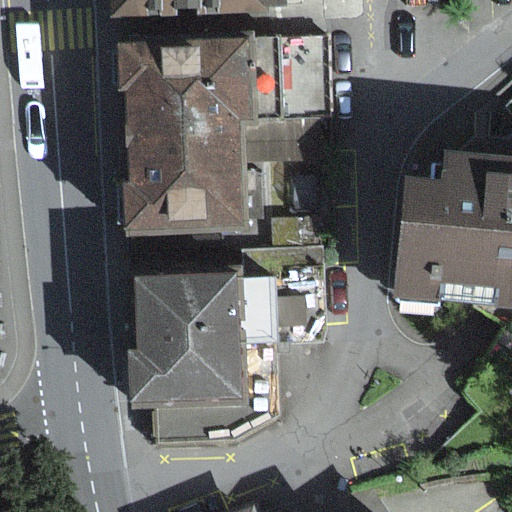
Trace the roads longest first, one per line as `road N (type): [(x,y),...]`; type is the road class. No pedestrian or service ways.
road 1 (residential): [(96,499),(317,443),(359,344),(383,135),(511,28)]
road 2 (primary): [(47,0),(82,424)]
